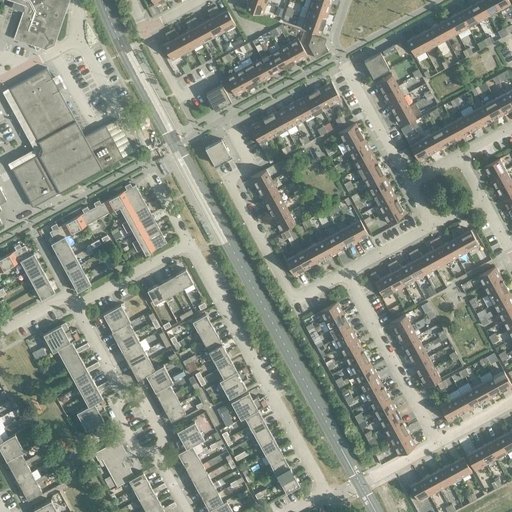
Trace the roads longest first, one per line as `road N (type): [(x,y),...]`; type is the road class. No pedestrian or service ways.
road 1 (residential): [(322,495),(187,247)]
road 2 (residential): [(346,273),(294,301),(228,171)]
road 3 (residential): [(436,444),(346,273)]
road 4 (residential): [(409,186),(340,56)]
road 5 (residential): [(74,308),(187,247)]
